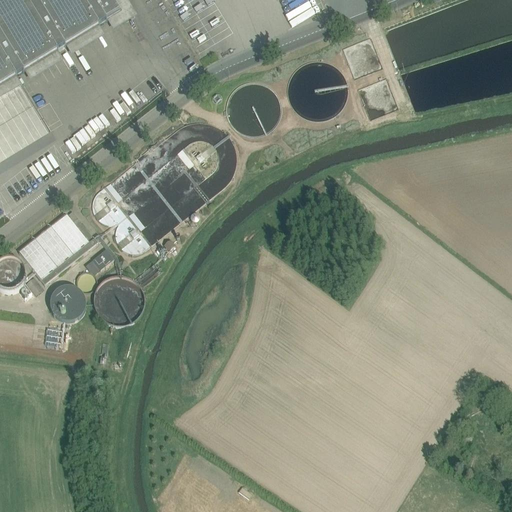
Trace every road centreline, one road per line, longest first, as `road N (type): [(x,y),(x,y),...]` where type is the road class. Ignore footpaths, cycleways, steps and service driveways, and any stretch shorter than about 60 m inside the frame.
road 1 (unknown): [(165,52),(195,90),(232,66),(350,19)]
road 2 (unknown): [(165,52),(24,105)]
